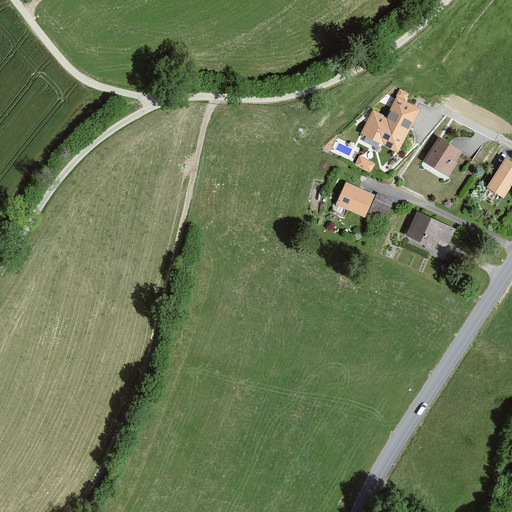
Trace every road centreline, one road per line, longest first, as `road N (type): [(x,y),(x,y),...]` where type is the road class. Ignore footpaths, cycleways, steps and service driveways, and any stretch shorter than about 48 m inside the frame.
road 1 (unclassified): [(443,0),(334,81),(277,95),(174,98),(117,124),(57,177),(0,267)]
road 2 (tertiary): [(368,511),(511,268)]
